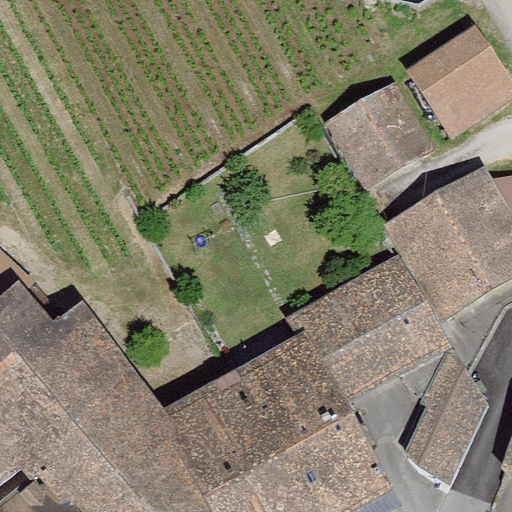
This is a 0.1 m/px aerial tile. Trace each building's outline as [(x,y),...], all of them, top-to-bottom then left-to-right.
[(511,91),(474,29),(406,70),(448,140),(511,101),(511,91)] [(394,82),(322,123),(359,189),(432,148),(394,82)] [(383,220),(400,253),(434,316),(511,275),(511,214),(486,165),(383,220)] [(286,316),(297,336),(336,406),(448,344),(434,316),(400,253),(286,316)] [(0,312),(23,287),(0,265),(0,312)] [(23,287),(0,312),(0,498),(32,476),(61,511),(210,511),(165,410),(90,312),(67,338),(23,287)] [(297,336),(165,410),(210,511),(355,511),(390,493),(336,406),(297,336)] [(484,380),(439,360),(394,461),(439,481),(484,380)] [(511,440),(500,472),(511,484),(511,440)] [(61,511),(32,476),(0,498),(0,511),(61,511)]
